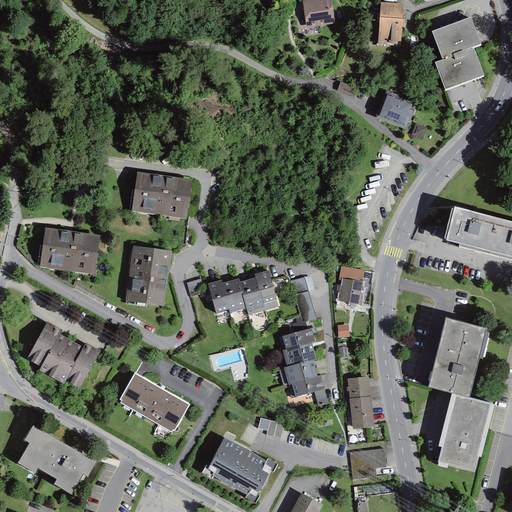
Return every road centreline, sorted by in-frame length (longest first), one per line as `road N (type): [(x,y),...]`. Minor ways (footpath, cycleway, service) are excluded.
road 1 (residential): [(0,277),(7,262),(21,267),(166,345),(182,339),(190,324),(180,269),(199,253),(310,270),(324,282),(333,384)]
road 2 (tertiary): [(511,66),(500,102),(411,211),(385,280),(383,342),(415,511)]
road 3 (residential): [(37,398),(229,511)]
road 4 (track): [(0,121),(17,177),(7,262)]
